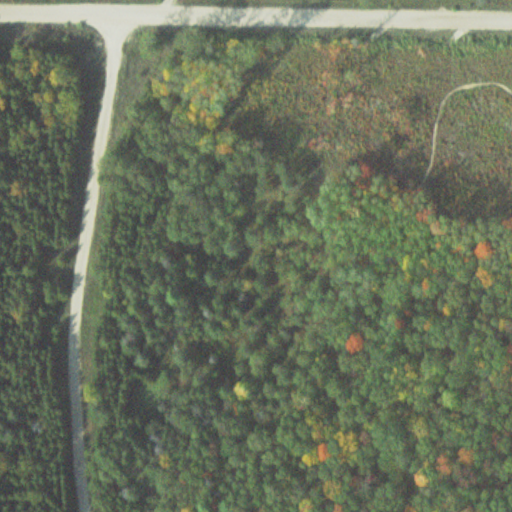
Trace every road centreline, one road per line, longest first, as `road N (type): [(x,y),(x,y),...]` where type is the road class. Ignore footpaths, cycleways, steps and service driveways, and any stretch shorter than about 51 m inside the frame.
road 1 (residential): [(0,9),(511,15)]
road 2 (residential): [(128,11),(83,345),(96,511)]
